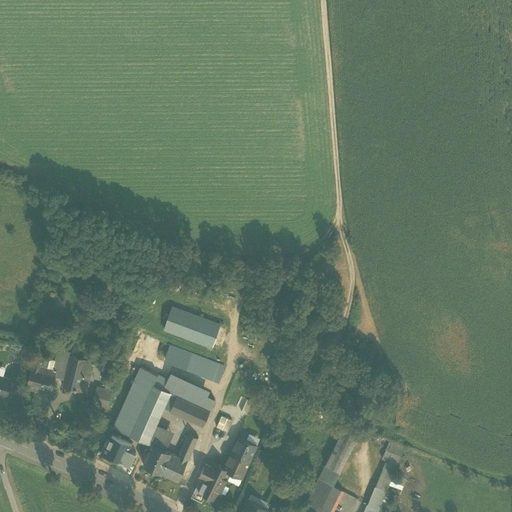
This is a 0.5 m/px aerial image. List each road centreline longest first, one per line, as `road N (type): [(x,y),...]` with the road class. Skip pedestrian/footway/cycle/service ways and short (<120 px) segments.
road 1 (track): [(322,0),(338,216)]
road 2 (secondary): [(164,511),(3,437)]
